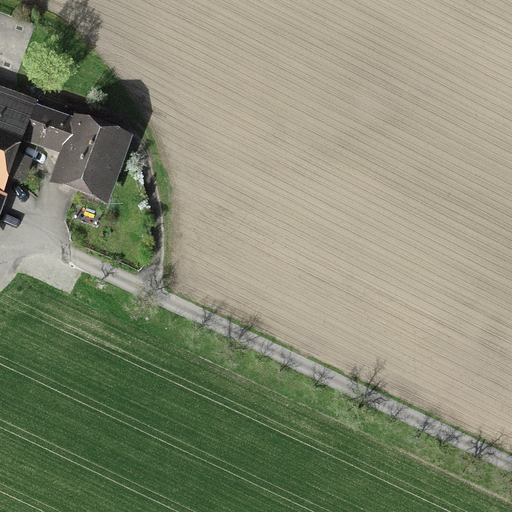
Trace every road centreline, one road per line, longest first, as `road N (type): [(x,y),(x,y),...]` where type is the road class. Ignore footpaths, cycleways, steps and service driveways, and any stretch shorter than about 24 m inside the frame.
road 1 (unclassified): [(511,452),(151,290),(34,245),(0,252)]
road 2 (track): [(146,145),(163,225),(151,290)]
